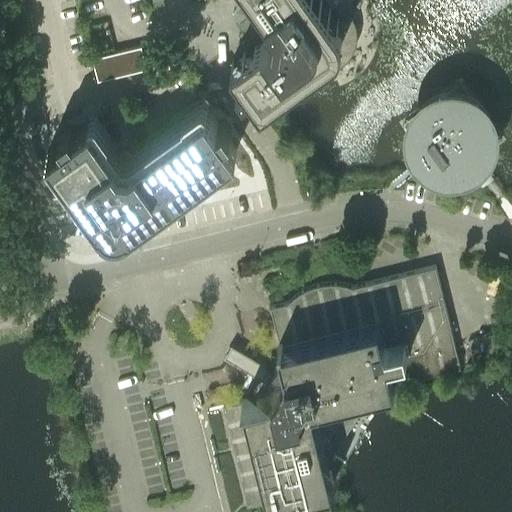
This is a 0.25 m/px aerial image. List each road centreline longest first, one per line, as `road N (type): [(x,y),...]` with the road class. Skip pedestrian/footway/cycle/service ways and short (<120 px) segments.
road 1 (unclassified): [(52,284),(376,209),(511,240)]
road 2 (unclassified): [(0,72),(52,284)]
